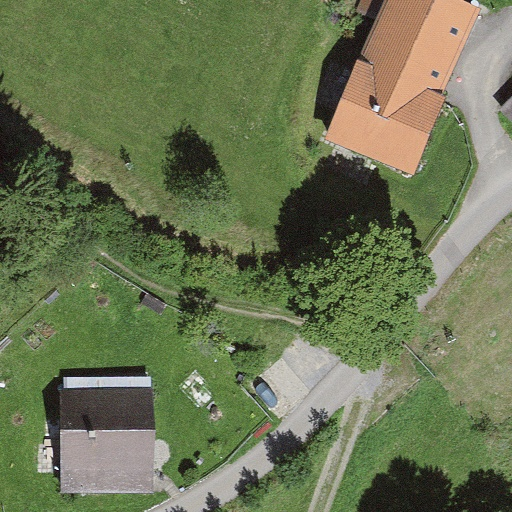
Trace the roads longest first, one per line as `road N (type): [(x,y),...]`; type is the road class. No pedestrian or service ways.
road 1 (unclassified): [(182,511),(284,441),(385,338),(467,230),(511,190)]
road 2 (track): [(320,511),(363,399),(369,354)]
